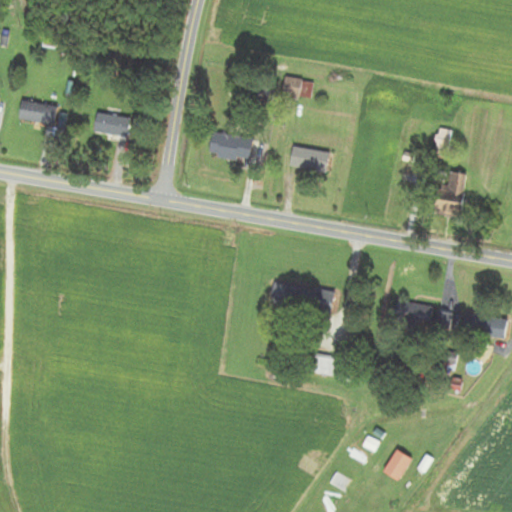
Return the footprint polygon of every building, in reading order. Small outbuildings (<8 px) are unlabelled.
[(305,81),(286,79),(284,95),(304,97),(305,81)] [(56,105),(21,103),(19,121),(55,124),(56,105)] [(130,117),(96,113),(94,134),(127,138),(130,117)] [(439,129),(434,156),(446,158),(450,131),(439,129)] [(209,155),(249,162),(253,138),(213,131),(209,155)] [(329,152),(292,148),(290,168),(327,172),(329,152)] [(434,215),(461,218),(466,175),(450,173),(447,198),(436,196),(434,215)] [(335,290),(273,283),(271,305),(332,312),(335,290)] [(390,323),(428,330),(432,307),(395,299),(390,323)] [(434,327),(447,330),(453,312),(440,308),(434,327)] [(504,340),(507,320),(468,313),(465,333),(504,340)] [(340,374),(340,355),(311,355),(311,374),(340,374)] [(377,441),(366,438),(363,448),(374,451),(377,441)] [(412,459),(397,449),(382,470),(397,481),(412,459)] [(349,480),(335,474),(330,484),(344,490),(349,480)]
